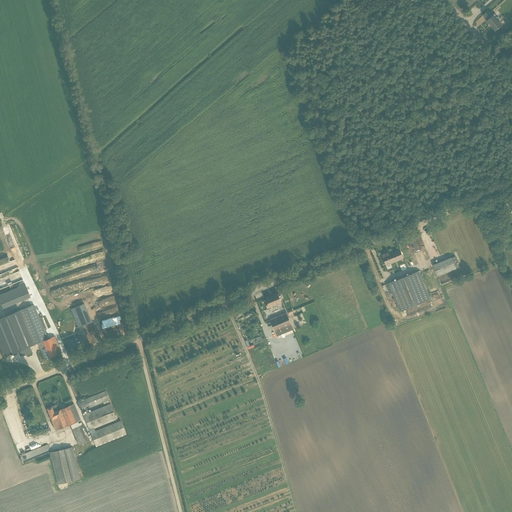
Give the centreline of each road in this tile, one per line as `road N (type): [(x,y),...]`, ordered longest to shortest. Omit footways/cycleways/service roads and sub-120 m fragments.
road 1 (unclassified): [(511,185),(137,335)]
road 2 (unclassified): [(137,335),(181,511)]
road 3 (unclassified): [(137,335),(0,391)]
